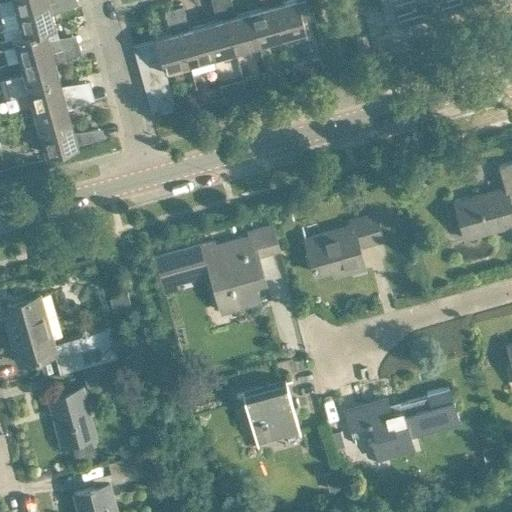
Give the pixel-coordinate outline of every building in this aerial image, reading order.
[(59,5),(57,0),(53,0),(15,10),(19,25),(2,30),(0,30),(0,39),(55,25),(51,10),(59,5)] [(12,0),(15,10),(53,0),(12,0)] [(234,49),(220,0),(211,0),(217,18),(202,22),(211,55),(234,49)] [(257,43),(248,10),(235,13),(231,0),(220,0),(234,49),(257,43)] [(280,36),(270,0),(261,0),(263,6),(248,10),(257,43),(280,36)] [(281,0),(270,0),(280,36),(305,29),(297,0),(283,0),(281,1),(281,0)] [(479,0),(381,0),(389,28),(480,3),(479,0)] [(211,55),(202,22),(189,26),(183,4),(173,7),(188,62),(211,55)] [(188,62),(173,7),(164,9),(170,31),(155,35),(156,38),(159,49),(162,61),(164,68),(188,62)] [(55,25),(0,39),(0,49),(15,45),(19,60),(62,48),(55,25)] [(159,49),(156,38),(133,44),(136,56),(159,49)] [(59,74),(55,62),(54,58),(63,54),(62,48),(19,60),(23,74),(5,78),(8,88),(59,74)] [(162,61),(159,49),(136,56),(139,67),(162,61)] [(0,59),(3,72),(16,69),(12,54),(0,57),(0,59)] [(166,72),(164,68),(162,61),(139,67),(142,79),(166,72)] [(169,84),(166,72),(142,79),(146,90),(169,84)] [(62,88),(62,85),(59,74),(8,88),(10,96),(28,91),(32,106),(75,94),(73,87),(62,88)] [(172,95),(169,84),(146,90),(149,102),(172,95)] [(76,99),(75,94),(32,106),(35,119),(18,124),(21,134),(71,120),(67,104),(76,99)] [(175,107),(172,95),(149,102),(152,114),(175,107)] [(75,134),(71,120),(21,134),(23,142),(40,137),(45,152),(78,143),(77,142),(83,140),(81,133),(75,134)] [(511,209),(508,196),(511,195),(511,160),(498,164),(504,185),(454,199),(465,237),(511,223),(511,209)] [(358,244),(381,238),(374,213),(350,219),(351,224),(304,237),(314,271),(347,262),(349,269),(364,264),(358,244)] [(258,299),(253,282),(250,272),(261,269),(256,252),(278,246),(272,223),(249,229),(250,234),(214,244),(213,239),(153,255),(163,290),(177,286),(175,280),(210,271),(220,309),(258,299)] [(132,305),(129,295),(128,290),(109,295),(113,309),(132,305)] [(7,327),(14,352),(17,362),(53,352),(58,372),(82,365),(107,358),(118,355),(110,326),(101,329),(101,330),(94,332),(82,324),(75,337),(52,344),(38,294),(5,303),(11,326),(7,327)] [(112,377),(107,358),(82,365),(87,384),(112,377)] [(254,440),(297,428),(298,428),(285,379),(241,391),(254,440)] [(426,394),(399,401),(399,404),(390,407),(387,397),(362,404),(362,403),(343,408),(348,426),(350,425),(351,430),(364,426),(371,452),(399,445),(398,441),(411,437),(409,428),(439,419),(440,422),(458,417),(453,397),(451,398),(448,385),(425,391),(426,394)] [(82,404),(86,403),(81,386),(47,395),(60,444),(91,435),(82,404)] [(152,470),(147,450),(107,461),(113,481),(152,470)] [(116,511),(108,482),(73,491),(78,511),(116,511)]
